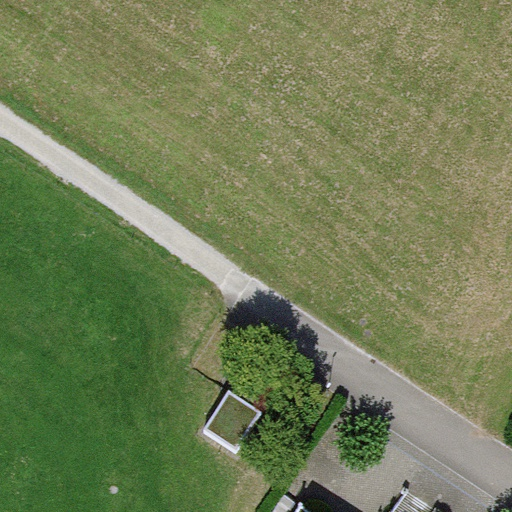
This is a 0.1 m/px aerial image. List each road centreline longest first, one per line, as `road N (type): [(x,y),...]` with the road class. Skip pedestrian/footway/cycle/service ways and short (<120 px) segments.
road 1 (residential): [(511,468),(248,284)]
road 2 (track): [(0,119),(248,284)]
